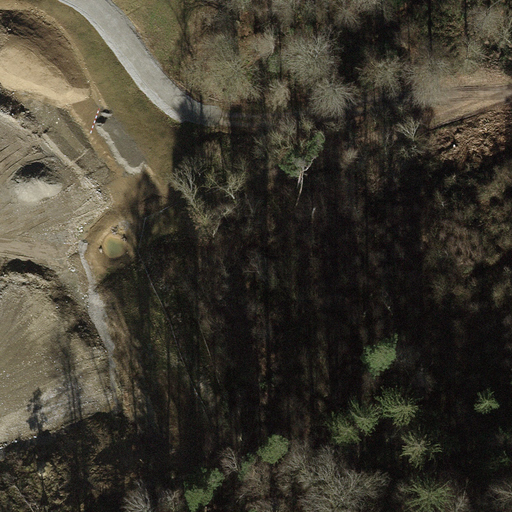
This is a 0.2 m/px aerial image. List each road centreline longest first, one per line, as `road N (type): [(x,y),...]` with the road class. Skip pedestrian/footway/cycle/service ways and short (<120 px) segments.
road 1 (track): [(331,109),(0,306)]
road 2 (track): [(331,109),(511,69)]
